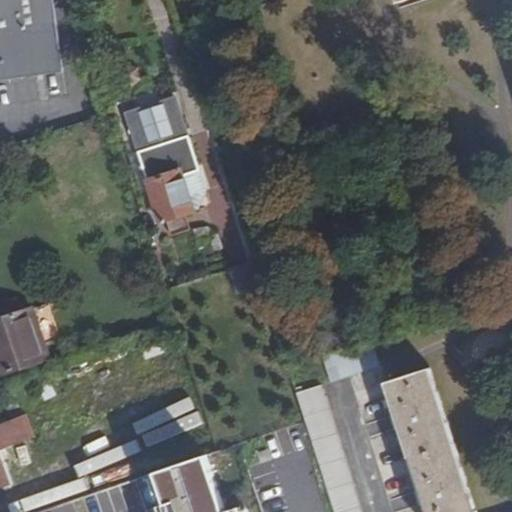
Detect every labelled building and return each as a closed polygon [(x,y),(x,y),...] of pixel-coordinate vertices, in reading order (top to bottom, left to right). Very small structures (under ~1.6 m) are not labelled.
[(0,0),(0,82),(64,74),(60,43),(54,0),(0,0)] [(191,137),(142,153),(164,222),(196,212),(185,178),(202,172),(203,172),(191,137)] [(209,191),(202,172),(185,178),(196,212),(209,191)] [(0,376),(50,360),(34,310),(0,321),(0,376)] [(304,335),(291,339),(298,362),(311,358),(304,335)] [(334,382),(383,366),(374,342),(326,357),(334,382)] [(478,511),(433,368),(389,383),(429,511),(478,511)] [(364,511),(324,387),(299,395),(336,511),(364,511)] [(24,417),(14,388),(2,393),(13,421),(0,426),(0,491),(15,486),(2,453),(37,439),(29,415),(24,417)] [(228,511),(208,456),(137,480),(148,511),(244,511),(243,508),(228,511)]
